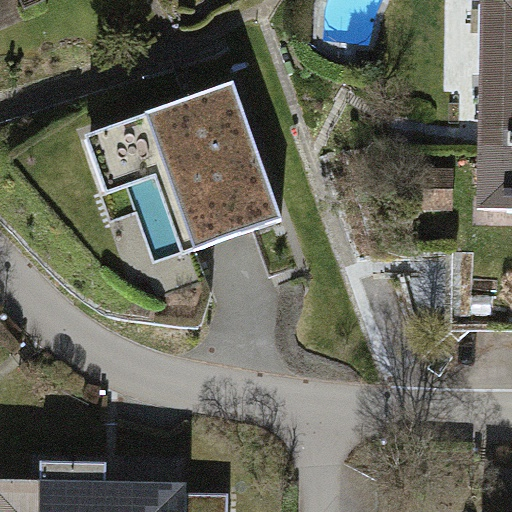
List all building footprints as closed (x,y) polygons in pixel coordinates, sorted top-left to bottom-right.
[(511,0),(481,0),(480,147),(511,147),(511,0)] [(234,85),(119,125),(136,171),(162,162),(194,252),(282,221),(234,85)] [(511,147),(480,147),(479,211),(511,211),(511,147)] [(455,210),(453,305),(511,306),(511,211),(479,211),(455,210)] [(41,464),(41,483),(40,511),(228,511),(228,495),(187,495),(187,485),(106,484),(106,465),(41,464)] [(40,511),(41,483),(0,482),(0,511),(40,511)]
